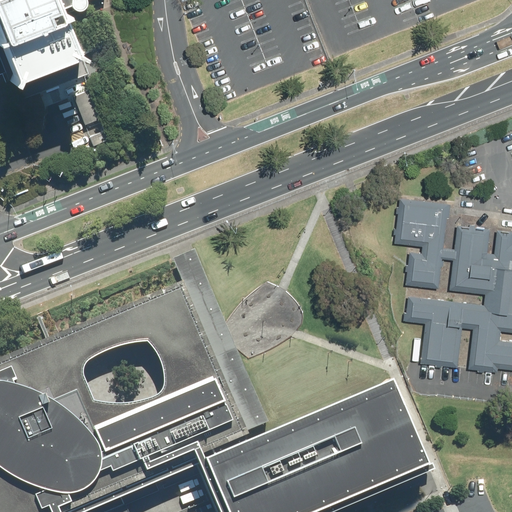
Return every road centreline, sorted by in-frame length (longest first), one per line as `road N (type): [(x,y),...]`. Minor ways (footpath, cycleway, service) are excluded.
road 1 (primary): [(0,235),(499,40)]
road 2 (primary): [(511,90),(57,269)]
